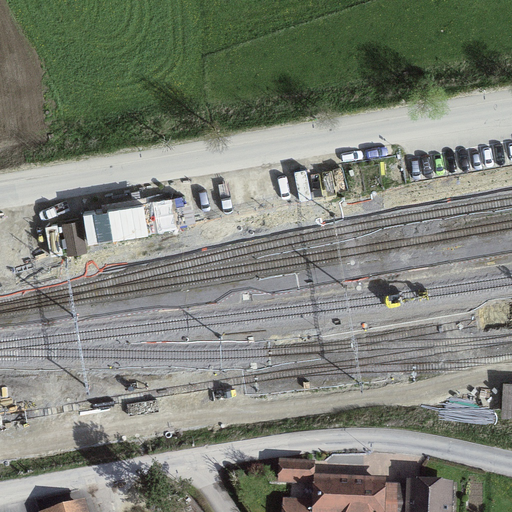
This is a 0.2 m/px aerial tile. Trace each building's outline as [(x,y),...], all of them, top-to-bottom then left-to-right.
[(66,222),(72,252),(86,250),(81,220),(66,222)] [(282,481),(319,483),(319,482),(312,481),(312,466),(283,464),(282,481)] [(383,484),(319,482),(319,483),(318,502),(319,502),(318,511),(395,511),(396,492),(383,492),(383,484)] [(411,493),(396,492),(395,511),(449,511),(450,487),(412,486),(411,493)] [(318,511),(319,502),(318,502),(292,501),(288,504),(287,511),(318,511)]
